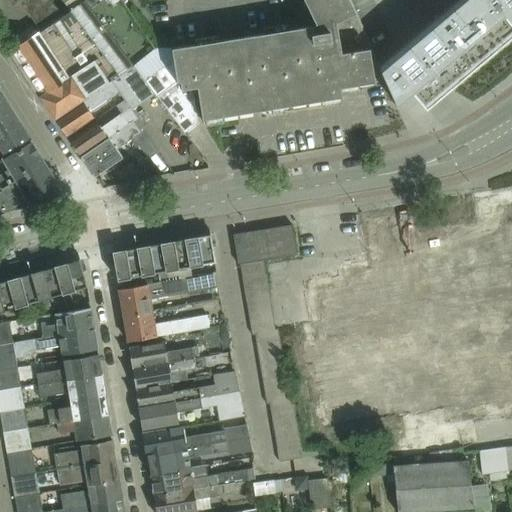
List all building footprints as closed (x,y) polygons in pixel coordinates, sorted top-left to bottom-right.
[(69,76),(85,99),(111,82),(118,92),(131,110),(154,95),(83,0),(63,14),(39,31),(8,51),(39,97),(69,76)] [(16,0),(39,31),(63,14),(50,0),(16,0)] [(213,42),(171,49),(173,61),(176,82),(180,82),(182,90),(189,88),(196,87),(202,120),(236,114),(238,114),(251,112),(267,109),(331,99),(333,98),(332,89),(383,81),(354,14),(355,13),(348,0),(303,0),(315,25),(310,26),(275,32),(226,40),(213,42)] [(511,0),(465,0),(391,62),(380,71),(396,106),(413,92),(425,106),(424,107),(425,109),(427,108),(426,106),(437,97),(448,88),(449,89),(451,88),(450,86),(470,69),(472,70),(473,69),(472,67),(493,50),(494,51),(496,50),(495,48),(511,33),(511,0)] [(173,61),(145,81),(155,94),(156,96),(184,133),(197,123),(193,96),(189,88),(182,90),(180,82),(176,82),(176,81),(173,61)] [(55,121),(85,99),(69,76),(39,97),(55,121)] [(111,82),(85,99),(55,121),(66,137),(93,119),(89,112),(118,92),(111,82)] [(8,107),(0,111),(0,137),(20,125),(8,107)] [(80,158),(127,125),(120,113),(99,128),(95,122),(68,140),(80,158)] [(147,154),(156,148),(137,119),(127,125),(80,158),(93,177),(122,158),(116,150),(135,137),(147,154)] [(31,143),(20,125),(0,137),(0,151),(2,150),(6,157),(31,143)] [(43,163),(31,143),(6,157),(3,158),(9,169),(0,174),(0,187),(1,189),(43,163)] [(55,183),(43,163),(1,189),(0,189),(0,212),(1,214),(21,208),(13,194),(21,189),(31,206),(62,198),(60,192),(55,183)] [(302,285),(308,348),(306,348),(314,436),(441,425),(442,432),(480,429),(477,385),(448,388),(444,348),(447,339),(449,368),(511,362),(511,209),(498,211),(492,235),(403,242),(401,227),(362,230),(366,280),(302,285)] [(291,225),(232,234),(237,264),(240,264),(262,260),(296,255),(291,225)] [(185,238),(184,238),(189,267),(213,262),(208,235),(185,239),(185,238)] [(189,267),(184,238),(183,239),(161,243),(160,243),(165,271),(189,267)] [(165,271),(160,243),(159,244),(137,248),(136,247),(141,275),(165,271)] [(141,275),(136,247),(135,248),(113,252),(112,251),(111,252),(117,285),(118,284),(118,280),(141,275)] [(54,266),(62,294),(62,293),(86,287),(78,260),(54,267),(54,266)] [(265,272),(263,265),(262,260),(240,264),(242,276),(265,272)] [(62,294),(54,266),(53,266),(53,267),(31,273),(30,273),(38,301),(39,301),(39,300),(61,294),(61,295),(62,294)] [(212,272),(118,289),(122,314),(133,312),(133,316),(151,313),(151,309),(149,299),(215,288),(212,272)] [(267,283),(265,272),(242,276),(244,287),(267,283)] [(38,301),(30,273),(29,273),(30,274),(8,280),(7,279),(15,308),(16,308),(15,307),(37,301),(37,302),(38,301)] [(15,308),(7,279),(6,280),(6,281),(0,282),(0,311),(14,307),(14,308),(15,308)] [(269,295),(267,285),(267,283),(244,287),(246,299),(269,295)] [(271,307),(269,295),(246,299),(248,311),(271,307)] [(273,319),(271,308),(271,307),(248,311),(250,323),(273,319)] [(93,330),(89,308),(54,314),(56,324),(45,326),(44,322),(35,323),(36,329),(40,329),(42,339),(93,330)] [(133,312),(122,314),(123,318),(127,342),(156,337),(209,328),(206,315),(153,324),(151,313),(133,316),(133,312)] [(275,329),(273,319),(250,323),(252,334),(254,334),(275,330),(275,329)] [(9,323),(8,323),(0,324),(0,345),(12,343),(9,323)] [(279,342),(277,329),(275,329),(275,330),(254,334),(256,346),(279,342)] [(96,350),(93,330),(42,339),(35,340),(38,352),(60,348),(62,356),(96,350)] [(163,342),(128,348),(131,370),(204,357),(202,346),(191,348),(165,352),(163,342)] [(281,353),(279,342),(256,346),(258,357),(281,353)] [(0,371),(17,369),(12,343),(0,345),(0,371)] [(283,365),(281,353),(258,357),(260,369),(283,365)] [(100,375),(97,354),(62,360),(64,370),(35,375),(36,385),(40,385),(100,375)] [(206,367),(204,357),(131,370),(135,388),(170,382),(186,379),(184,371),(206,367)] [(285,376),(283,365),(260,369),(262,381),(285,376)] [(0,390),(20,387),(17,369),(0,371),(0,390)] [(138,408),(238,391),(234,371),(213,374),(215,385),(172,392),(170,382),(135,388),(138,408)] [(104,396),(100,375),(40,385),(42,396),(68,392),(69,400),(104,396)] [(287,388),(285,376),(262,381),(264,392),(287,388)] [(503,431),(511,429),(511,380),(477,385),(480,413),(500,410),(503,431)] [(0,412),(23,408),(20,387),(0,390),(0,412)] [(289,398),(287,388),(264,392),(266,404),(269,403),(289,400),(289,398)] [(216,405),(219,420),(244,416),(238,391),(138,408),(141,429),(177,423),(175,412),(216,405)] [(107,415),(104,396),(69,400),(70,407),(46,411),(49,425),(56,424),(107,415)] [(292,398),(289,398),(289,400),(269,403),(271,415),(294,411),(292,398)] [(27,429),(23,408),(0,412),(0,420),(2,433),(27,429)] [(296,423),(294,411),(271,415),(273,427),(296,423)] [(111,435),(107,415),(56,424),(59,434),(74,432),(76,441),(111,435)] [(298,434),(296,423),(273,427),(275,438),(298,434)] [(225,442),(248,438),(246,425),(223,428),(224,430),(184,437),(183,426),(142,433),(146,455),(225,442)] [(30,448),(27,429),(2,433),(6,452),(30,448)] [(300,446),(298,434),(275,438),(277,450),(300,446)] [(251,450),(248,438),(225,442),(227,452),(227,454),(251,450)] [(115,460),(111,440),(80,445),(80,449),(53,454),(56,470),(115,460)] [(227,452),(225,442),(146,455),(149,475),(189,468),(188,457),(227,452)] [(450,442),(437,444),(440,461),(453,458),(450,442)] [(302,458),(300,446),(277,450),(279,462),(302,458)] [(509,470),(505,447),(492,449),(496,472),(509,470)] [(35,473),(30,448),(6,452),(10,476),(35,473)] [(396,451),(397,463),(412,461),(410,449),(396,451)] [(496,472),(492,449),(479,451),(483,474),(496,472)] [(118,480),(115,460),(56,470),(59,485),(85,480),(86,486),(118,480)] [(420,511),(475,508),(468,461),(394,466),(395,477),(397,511),(420,511)] [(205,466),(189,468),(149,475),(153,495),(240,483),(238,471),(207,476),(205,466)] [(395,477),(394,466),(369,468),(370,478),(395,477)] [(38,493),(35,473),(10,476),(14,498),(38,493)] [(329,508),(327,478),(309,479),(311,509),(329,508)] [(121,500),(118,480),(86,486),(87,490),(61,495),(63,510),(121,500)] [(224,505),(253,501),(249,481),(240,483),(153,495),(152,495),(154,511),(182,511),(196,510),(194,499),(222,494),(224,505)] [(483,481),(484,491),(504,490),(504,481),(483,481)] [(41,511),(38,493),(14,498),(16,511),(41,511)] [(123,511),(121,500),(63,510),(50,511),(123,511)]
